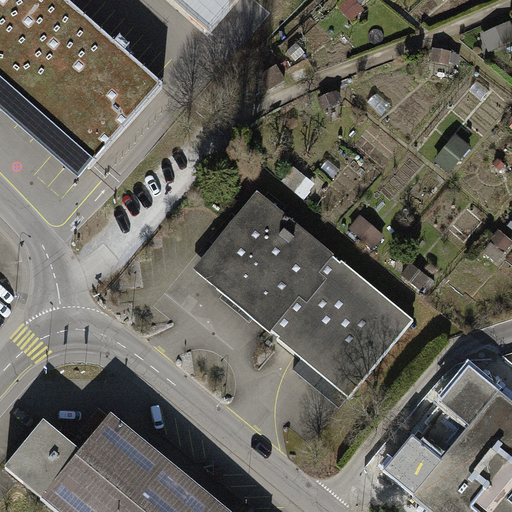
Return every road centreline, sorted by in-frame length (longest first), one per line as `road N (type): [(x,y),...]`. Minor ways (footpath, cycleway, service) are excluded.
road 1 (track): [(200,160),(256,111),(308,83),(511,6)]
road 2 (residential): [(65,330),(95,332),(158,371),(324,511)]
road 3 (residential): [(58,284),(122,246),(200,160)]
